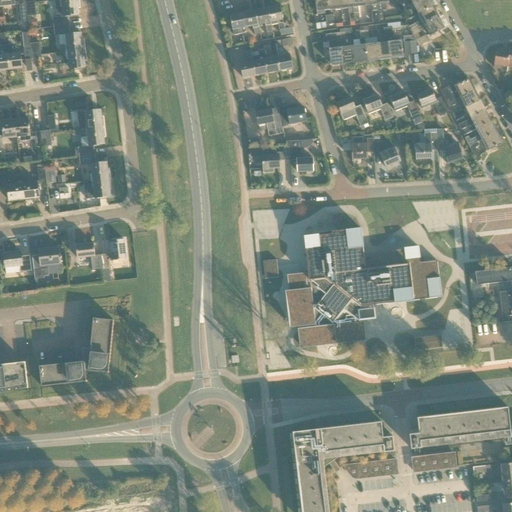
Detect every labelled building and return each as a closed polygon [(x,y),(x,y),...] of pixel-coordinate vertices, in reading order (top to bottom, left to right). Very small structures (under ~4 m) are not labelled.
[(15,3),(14,0),(1,0),(2,7),(19,5),(21,24),(28,23),(28,17),(26,2),(15,3)] [(26,2),(28,17),(37,16),(35,0),(26,2)] [(54,27),(70,26),(69,17),(80,16),(78,0),(64,0),(63,0),(65,17),(53,19),(54,27)] [(325,11),(329,10),(328,0),(315,0),(317,14),(325,13),(325,11)] [(328,0),(329,10),(341,9),(340,0),(328,0)] [(354,21),(353,7),(352,0),(340,0),(341,9),(348,8),(348,13),(349,13),(350,22),(351,22),(354,21)] [(358,6),(365,6),(364,0),(352,0),(353,7),(354,21),(360,21),(358,6)] [(378,19),(377,5),(376,0),(364,0),(365,6),(372,5),(374,23),(379,23),(378,19)] [(386,10),(385,4),(389,3),(388,0),(376,0),(377,5),(378,19),(383,18),(382,10),(386,10)] [(413,3),(419,0),(410,0),(406,2),(405,3),(403,0),(394,0),(398,6),(400,10),(408,6),(413,3)] [(418,14),(432,7),(428,0),(419,0),(413,3),(418,14)] [(285,29),(281,6),(268,9),(270,22),(271,22),(278,21),(281,36),(286,35),(285,29)] [(411,31),(419,27),(424,25),(438,18),(432,7),(418,14),(422,21),(417,23),(409,27),(411,31)] [(270,22),(268,9),(255,11),(258,25),(265,23),(267,33),(268,37),(273,36),(273,31),(271,22),(270,22)] [(260,34),(258,25),(255,11),(243,14),(246,27),(253,26),(255,35),(260,34)] [(248,37),(246,27),(243,14),(231,16),(234,35),(242,34),(243,38),(248,37)] [(430,36),(443,29),(438,18),(424,25),(419,27),(411,31),(413,35),(426,29),(430,36)] [(407,38),(413,35),(411,31),(409,27),(406,22),(401,22),(401,26),(407,38)] [(69,52),(84,51),(82,33),(71,35),(70,26),(54,27),(55,36),(67,35),(69,52)] [(355,62),(367,60),(366,45),(365,39),(364,30),(364,27),(360,27),(361,39),(360,39),(360,45),(354,46),(355,62)] [(389,36),(390,42),(391,58),(404,56),(402,41),(394,42),(392,27),(388,28),(389,36)] [(355,62),(354,46),(354,45),(347,46),(347,40),(346,40),(345,32),(340,33),(344,63),(355,62)] [(326,35),(327,41),(329,41),(330,49),(331,64),(344,63),(340,33),(336,33),(336,34),(326,35)] [(430,41),(427,35),(416,41),(419,47),(430,41)] [(294,68),(288,39),(278,41),(279,48),(283,47),(285,55),(278,57),(281,71),(294,68)] [(418,53),(417,46),(416,41),(404,42),(405,55),(418,54),(418,53)] [(379,59),(391,58),(390,42),(378,43),(379,59)] [(31,47),(32,59),(42,58),(40,43),(30,44),(31,47)] [(367,60),(379,59),(378,43),(366,45),(367,60)] [(0,71),(10,70),(7,45),(1,46),(2,52),(4,52),(4,55),(0,55),(0,71)] [(11,54),(11,51),(13,51),(12,45),(7,45),(10,70),(23,69),(21,53),(11,54)] [(26,60),(32,59),(31,47),(24,48),(26,60)] [(278,57),(276,48),(271,49),(273,58),(266,59),(265,59),(268,73),(281,71),(278,57)] [(253,62),(256,76),(268,73),(265,59),(266,59),(264,50),(258,51),(259,55),(252,57),(253,62)] [(510,52),(509,52),(497,50),(494,68),(501,69),(501,66),(507,67),(510,52)] [(70,70),(86,68),(84,51),(69,52),(70,70)] [(253,62),(252,57),(251,53),(246,54),(248,63),(240,64),(243,78),(256,76),(253,62)] [(447,104),(455,100),(460,97),(474,90),(468,79),(455,86),(458,93),(453,96),(452,97),(445,100),(447,104)] [(445,100),(452,97),(447,88),(441,91),(445,100)] [(435,104),(439,116),(448,113),(441,98),(436,100),(432,89),(417,95),(422,109),(435,104)] [(466,108),(479,101),(474,90),(460,97),(466,108)] [(409,103),(405,92),(390,98),(396,111),(408,107),(414,121),(421,118),(414,101),(409,103)] [(382,106),(378,95),(363,101),(369,115),(381,110),(385,121),(393,118),(387,104),(382,106)] [(356,108),(352,98),(338,104),(342,113),(341,113),(344,120),(356,115),(361,127),(369,124),(361,105),(356,108)] [(471,119),(485,112),(479,101),(466,108),(471,119)] [(280,114),(281,119),(289,117),(290,124),(307,121),(304,107),(297,109),(296,104),(279,108),(280,114)] [(281,119),(280,114),(280,115),(273,116),(272,109),(256,113),(259,125),(267,124),(269,136),(284,133),(281,119)] [(88,129),(103,127),(101,110),(86,112),(88,129)] [(477,129),(490,122),(485,112),(471,119),(466,121),(458,125),(461,130),(474,124),(477,129)] [(29,118),(16,120),(18,142),(31,140),(30,133),(29,118)] [(16,120),(2,122),(4,135),(4,138),(4,139),(12,138),(13,142),(18,142),(16,120)] [(477,142),(482,140),(496,133),(490,122),(477,129),(480,136),(471,141),(469,136),(465,138),(469,146),(477,142)] [(79,157),(95,155),(94,146),(105,145),(103,127),(88,129),(90,146),(78,148),(79,157)] [(417,160),(433,159),(432,151),(438,150),(437,140),(438,140),(437,129),(426,130),(426,133),(424,133),(425,144),(416,144),(417,160)] [(41,134),(43,147),(52,146),(50,131),(41,132),(41,134)] [(488,151),(501,144),(496,133),(482,140),(488,151)] [(41,134),(34,135),(35,140),(36,148),(38,147),(42,147),(43,147),(41,134)] [(375,154),(374,141),(374,139),(367,139),(367,143),(352,144),(352,160),(368,159),(368,153),(375,154)] [(437,140),(438,150),(444,150),(448,164),(464,159),(459,144),(444,149),(444,140),(438,140),(437,140)] [(302,159),(302,153),(302,141),(290,141),(290,145),(291,160),(297,160),(298,172),(314,171),(313,158),(302,159)] [(374,141),(375,154),(380,154),(386,168),(401,161),(394,147),(380,154),(379,141),(374,141)] [(477,161),(482,158),(476,148),(479,146),(477,142),(469,146),(471,150),(477,161)] [(284,153),(276,153),(276,156),(263,156),(263,163),(263,164),(264,174),(275,174),(274,169),(280,168),(280,161),(291,160),(290,145),(284,146),(284,153)] [(94,182),(109,180),(107,163),(96,164),(95,155),(79,157),(80,166),(92,164),(94,182)] [(47,184),(56,183),(55,168),(45,169),(47,184)] [(38,185),(47,184),(45,169),(38,169),(40,182),(23,184),(25,200),(40,198),(38,185)] [(25,200),(23,184),(6,186),(5,173),(0,173),(0,189),(8,189),(9,201),(25,200)] [(58,176),(58,183),(66,183),(65,175),(58,176)] [(96,199),(111,197),(109,180),(94,182),(95,191),(96,198),(96,199)] [(288,297),(289,305),(291,327),(299,326),(299,331),(301,346),(316,345),(339,342),(362,339),(364,339),(362,323),(360,323),(360,321),(360,319),(367,309),(368,308),(370,306),(406,301),(441,297),(437,261),(421,262),(419,248),(378,253),(378,259),(365,260),(361,228),(338,231),(304,235),(309,274),(301,275),(299,275),(299,273),(293,274),(293,276),(289,276),(291,296),(288,297)] [(103,270),(111,269),(110,262),(127,260),(124,240),(110,242),(112,254),(101,256),(103,270)] [(103,270),(101,256),(96,256),(94,244),(76,246),(78,259),(91,257),(93,271),(103,270)] [(35,279),(45,278),(45,276),(49,276),(48,266),(62,264),(60,248),(39,250),(40,255),(33,256),(35,279)] [(30,256),(22,257),(22,252),(4,254),(6,268),(21,266),(21,272),(32,271),(30,256)] [(277,260),(263,261),(264,264),(265,275),(265,279),(279,278),(278,270),(277,266),(277,260)] [(511,281),(511,290),(499,292),(503,323),(511,321),(511,267),(475,272),(477,285),(511,281)] [(109,373),(113,328),(114,320),(94,318),(91,349),(89,349),(87,349),(85,350),(84,352),(83,354),(84,361),(40,366),(42,387),(87,382),(86,371),(109,373)] [(442,335),(415,338),(415,339),(415,341),(415,343),(415,346),(416,351),(443,348),(442,335)] [(0,391),(29,388),(26,362),(0,365),(0,391)] [(508,407),(418,418),(420,434),(410,435),(412,449),(422,448),(511,437),(508,407)] [(384,438),(382,422),(293,432),(302,511),(329,511),(324,468),(329,464),(336,473),(338,471),(341,470),(334,461),(339,457),(384,452),(384,453),(395,451),(393,437),(384,438)] [(454,454),(413,458),(414,472),(456,467),(454,454)] [(345,466),(344,465),(351,475),(353,477),(355,478),(358,478),(398,474),(396,460),(345,466)] [(511,497),(511,462),(501,464),(502,474),(504,474),(504,480),(503,480),(503,483),(505,483),(505,488),(504,488),(505,499),(511,497)] [(511,511),(511,502),(503,504),(503,511),(511,511)]
